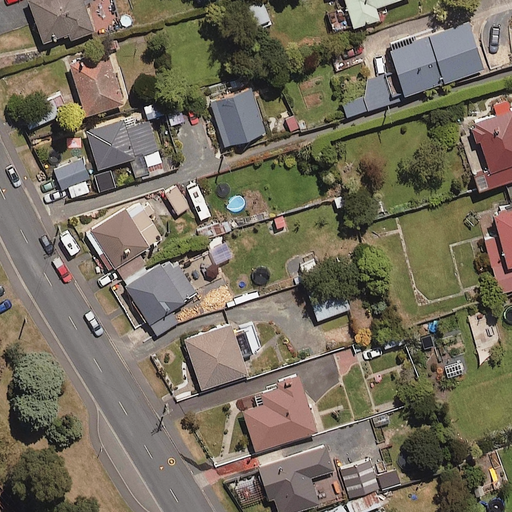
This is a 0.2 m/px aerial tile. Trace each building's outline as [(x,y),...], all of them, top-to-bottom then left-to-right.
[(94,0),(31,0),(45,42),(69,34),(71,41),(96,33),(86,3),(94,0)] [(342,0),(350,28),(381,20),(378,8),(407,0),(342,0)] [(269,22),(263,2),(248,7),(254,26),(269,22)] [(467,22),(389,49),(405,97),(484,71),(467,22)] [(124,104),(108,50),(67,63),(83,116),(124,104)] [(394,103),(385,75),(367,80),(366,97),(343,104),(347,117),(394,103)] [(264,133),(250,89),(211,102),(225,146),(264,133)] [(178,98),(163,103),(170,125),(185,120),(178,98)] [(60,117),(53,101),(25,112),(32,128),(60,117)] [(511,110),(474,124),(476,128),(472,129),(477,144),(481,143),(490,171),(473,177),(479,193),(511,181),(511,110)] [(139,122),(136,112),(86,126),(98,164),(142,152),(146,164),(161,159),(149,119),(139,122)] [(67,188),(71,198),(90,191),(86,181),(89,179),(82,159),(54,169),(62,189),(67,188)] [(188,205),(176,184),(164,191),(176,212),(188,205)] [(86,231),(108,267),(162,235),(142,202),(129,210),(125,203),(90,224),(92,227),(86,231)] [(511,208),(494,213),(501,236),(486,240),(500,293),(511,289),(511,208)] [(223,242),(207,250),(214,264),(229,256),(223,242)] [(195,294),(177,264),(173,267),(170,262),(162,268),(159,264),(125,284),(156,336),(176,323),(168,310),(195,294)] [(351,310),(343,286),(311,297),(319,321),(351,310)] [(248,376),(231,324),(184,340),(202,391),(248,376)] [(318,431),(302,380),(256,395),(259,405),(244,410),(257,451),(318,431)] [(333,469),(325,444),(257,466),(269,503),(278,500),(281,511),(295,511),(319,504),(310,477),(333,469)] [(340,467),(350,498),(379,489),(369,458),(340,467)] [(377,475),(382,491),(402,484),(397,469),(377,475)] [(377,491),(349,502),(352,511),(371,511),(384,507),(377,491)] [(347,511),(341,503),(330,510),(328,508),(322,511),(347,511)]
